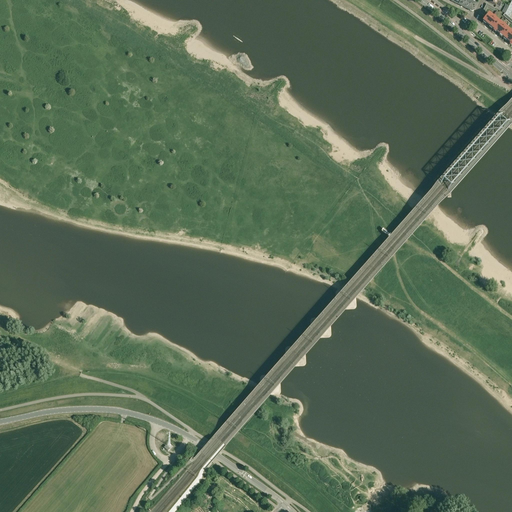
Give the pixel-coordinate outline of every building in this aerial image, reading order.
[(470,1),(467,0),(463,8),(468,10),(473,0),(470,0),(470,1)] [(474,11),(477,5),(474,3),(474,2),(475,0),(473,0),(468,10),(472,12),(474,11)] [(494,11),(495,8),(487,4),(481,14),(484,16),(488,8),(494,11)] [(483,21),(489,26),(493,30),(499,22),(495,19),(495,18),(494,17),(493,18),(489,14),(483,21)] [(503,16),(511,23),(511,20),(509,18),(506,14),(505,14),(503,16)] [(493,30),(499,34),(503,38),(509,31),(505,27),(506,26),(504,25),(503,26),(499,22),(493,30)] [(511,45),(511,32),(509,31),(503,38),(511,45)] [(497,114),(509,124),(511,124),(511,119),(501,109),(497,110),(497,114)] [(434,186),(446,196),(450,196),(449,192),(438,182),(434,182),(434,186)] [(419,209),(416,209),(416,212),(422,217),(425,217),(424,215),(419,209)] [(394,238),(391,238),(391,241),(397,246),(400,246),(400,243),(394,238)] [(368,267),(366,267),(366,269),(372,275),(374,275),(374,272),(368,267)] [(343,295),(341,295),(341,298),(347,303),(349,303),(349,301),(343,295)] [(318,324),(315,324),(316,327),(321,332),(324,332),(324,329),(318,324)] [(293,352),(290,353),(291,355),(296,361),(299,360),(299,358),(293,352)] [(268,381),(265,381),(265,384),(271,389),(274,389),(273,386),(268,381)] [(242,410),(240,410),(240,412),(246,418),(248,418),(248,415),(242,410)] [(223,449),(225,448),(224,447),(213,438),(213,437),(212,439),(223,449)] [(201,452),(200,451),(199,453),(200,454),(201,455),(203,457),(206,460),(208,461),(210,463),(211,463),(212,462),(211,461),(210,460),(208,458),(205,455),(202,453),(201,452)]
